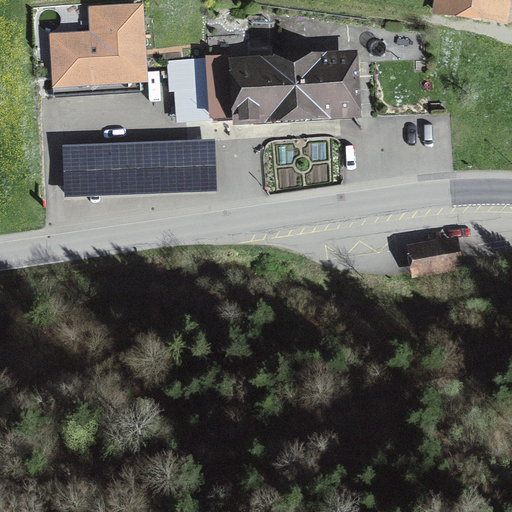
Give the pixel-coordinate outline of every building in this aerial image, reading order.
[(440,0),(439,11),(506,20),(508,0),(440,0)] [(94,94),(93,79),(106,79),(107,94),(140,92),(139,77),(140,77),(136,12),(96,14),(97,39),(57,41),(59,81),(60,81),(61,96),(94,94)] [(218,122),(236,121),(240,116),(352,109),(349,63),(237,70),(236,57),(168,62),(170,91),(183,90),(186,120),(213,118),(218,122)] [(216,144),(68,149),(69,200),(217,196),(216,144)] [(414,250),(417,271),(457,265),(454,243),(414,250)]
